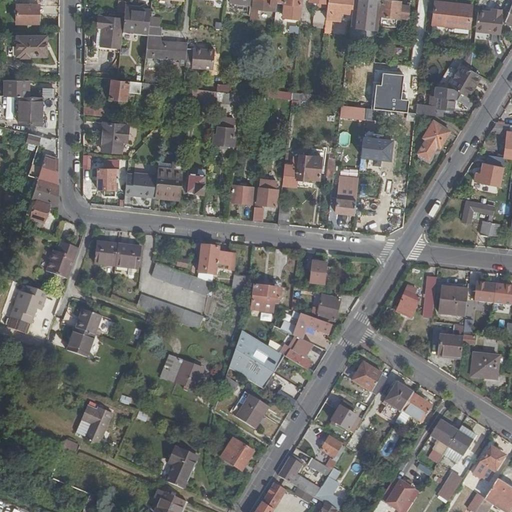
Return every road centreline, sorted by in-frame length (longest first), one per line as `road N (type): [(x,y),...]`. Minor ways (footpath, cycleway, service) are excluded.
road 1 (residential): [(75,211),(402,250)]
road 2 (tertiary): [(240,511),(354,327)]
road 3 (residential): [(75,211),(68,192),(68,0)]
road 4 (tertiary): [(402,250),(511,72)]
road 5 (residential): [(354,327),(511,427)]
